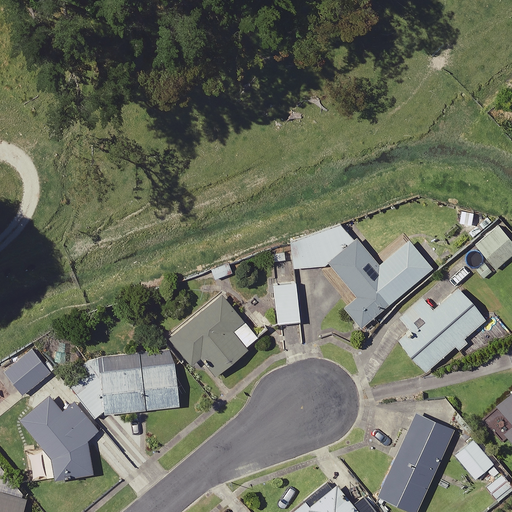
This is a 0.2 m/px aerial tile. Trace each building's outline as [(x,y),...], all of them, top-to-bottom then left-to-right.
[(323,264),(326,262),(325,260),(352,237),(340,222),(289,240),(292,266),(323,264)] [(511,251),(511,240),(497,224),(474,244),(495,267),(511,251)] [(358,325),(430,265),(406,236),(376,261),(355,235),(352,237),(325,260),(326,262),(353,294),(341,304),(358,325)] [(226,260),(210,267),(217,282),(233,275),(226,260)] [(298,318),(293,280),(271,283),(276,321),(298,318)] [(424,369),(483,316),(455,284),(431,306),(421,294),(396,316),(406,327),(395,337),(424,369)] [(341,293),(327,287),(318,309),(333,315),(341,293)] [(242,319),(220,292),(167,334),(189,362),(198,355),(213,373),(246,347),(231,328),(242,319)] [(2,369),(21,392),(49,369),(30,347),(2,369)] [(177,402),(173,360),(97,368),(101,410),(177,402)] [(501,430),(511,442),(511,385),(492,403),(509,423),(501,430)] [(97,428),(73,398),(61,409),(47,392),(17,416),(49,453),(52,476),(90,469),(85,437),(97,428)] [(452,425),(413,408),(375,494),(414,511),(452,425)] [(493,460),(472,436),(452,453),(473,477),(493,460)] [(511,483),(501,471),(484,486),(494,497),(511,483)] [(332,474),(284,511),(361,511),(362,511),(332,474)] [(0,511),(20,511),(25,495),(0,488),(0,511)]
